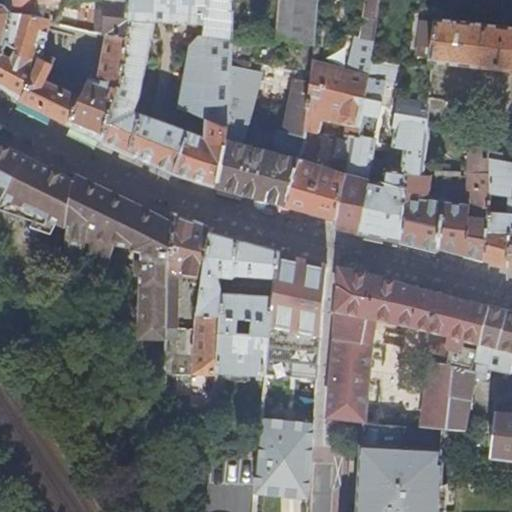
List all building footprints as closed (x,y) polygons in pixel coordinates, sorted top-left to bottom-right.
[(0,54),(0,84),(7,90),(21,101),(61,120),(103,140),(124,78),(125,63),(131,20),(130,20),(130,0),(104,0),(104,38),(101,66),(95,65),(95,69),(96,69),(95,74),(93,74),(91,78),(89,77),(80,96),(45,80),(53,64),(54,59),(48,56),(46,60),(41,58),(49,20),(31,16),(34,0),(14,0),(12,14),(6,38),(4,43),(16,49),(11,59),(0,54)] [(0,3),(0,52),(4,44),(4,43),(6,38),(12,14),(14,0),(4,0),(3,5),(0,3)] [(61,10),(66,0),(40,0),(40,4),(61,10)] [(130,0),(130,20),(131,20),(125,63),(124,78),(103,140),(171,173),(216,187),(225,138),(226,134),(229,119),(231,72),(232,37),(232,0),(130,0)] [(279,0),(277,40),(282,40),(288,41),(315,45),(318,0),(279,0)] [(367,0),(365,18),(377,20),(380,0),(367,0)] [(511,71),(511,26),(436,18),(430,62),(511,71)] [(362,66),(370,67),(370,60),(374,33),(362,32),(358,60),(363,61),(362,66)] [(401,242),(401,240),(407,185),(407,174),(423,176),(427,149),(428,116),(430,101),(398,96),(393,126),(397,128),(395,144),(405,146),(405,173),(387,170),(387,171),(384,171),(383,180),(380,180),(379,183),(370,180),(385,85),(393,86),(397,62),(370,60),(370,67),(368,78),(366,86),(360,123),(360,138),(350,137),(350,142),(344,179),(338,220),(336,219),(335,226),(359,233),(359,234),(373,237),(401,242)] [(345,140),(350,142),(350,137),(360,138),(360,123),(366,86),(368,78),(313,63),(311,80),(306,130),(319,133),(322,119),(346,124),(345,140)] [(229,119),(226,134),(233,135),(234,130),(245,132),(259,78),(231,72),(229,119)] [(254,197),(286,206),(300,156),(305,146),(306,136),(306,130),(311,80),(296,78),(285,131),(283,131),(279,152),(225,138),(216,187),(254,197)] [(472,115),(473,102),(450,98),(449,112),(472,115)] [(491,103),(490,127),(502,128),(504,104),(491,103)] [(308,212),(336,219),(338,220),(344,179),(350,142),(345,140),(338,138),(333,157),(340,172),(314,163),(319,140),(306,136),(305,146),(300,156),(286,206),(308,212)] [(0,208),(68,232),(74,180),(51,169),(43,164),(3,144),(0,142),(0,208)] [(491,174),(491,159),(469,158),(468,173),(491,174)] [(507,266),(511,267),(511,162),(491,159),(491,174),(491,189),(487,227),(485,260),(507,266)] [(450,251),(485,260),(487,227),(491,189),(491,174),(468,173),(467,206),(449,203),(448,200),(446,197),(443,196),(439,197),(436,201),(434,201),(434,197),(442,188),(443,178),(423,176),(407,174),(407,185),(401,240),(440,251),(440,248),(450,251)] [(119,196),(77,175),(75,175),(74,180),(68,232),(67,252),(80,255),(79,258),(108,264),(114,244),(132,249),(132,251),(143,253),(143,260),(135,265),(135,271),(138,275),(142,276),(141,337),(168,339),(168,328),(169,254),(173,223),(171,222),(124,198),(119,196)] [(173,212),(171,222),(173,223),(169,254),(168,328),(179,328),(179,290),(181,274),(205,278),(211,232),(213,233),(213,228),(199,222),(194,220),(173,212)] [(279,255),(282,255),(282,251),(254,244),(248,243),(213,233),(211,232),(205,278),(200,314),(221,316),(217,371),(266,375),(275,298),(243,295),(223,294),(219,276),(232,277),(236,276),(237,274),(244,275),(276,277),(279,255)] [(302,259),(282,255),(279,255),(276,277),(275,298),(266,375),(262,419),(290,421),(315,423),(321,338),(322,334),(327,265),(310,261),(302,259)] [(472,371),(490,307),(463,300),(444,295),(445,292),(422,286),(400,280),(341,268),(330,426),(341,427),(341,418),(366,421),(371,350),(375,319),(419,328),(450,336),(447,343),(432,342),(423,427),(447,429),(454,366),(472,371)] [(275,298),(276,277),(244,275),(243,295),(275,298)] [(511,312),(490,307),(472,371),(454,366),(447,429),(467,431),(472,378),(484,381),(486,367),(511,372),(511,405),(507,405),(508,411),(496,409),(494,431),(496,431),(493,459),(511,461),(511,312)] [(221,316),(200,314),(199,314),(195,372),(217,374),(217,371),(221,316)] [(294,433),(290,421),(262,419),(260,444),(299,446),(294,433)] [(314,435),(315,423),(290,421),(294,433),(314,435)] [(442,465),(447,429),(423,427),(366,421),(364,446),(364,453),(362,452),(359,511),(439,511),(439,510),(441,482),(442,465)] [(443,482),(441,482),(439,510),(441,510),(447,510),(449,482),(443,482)]
